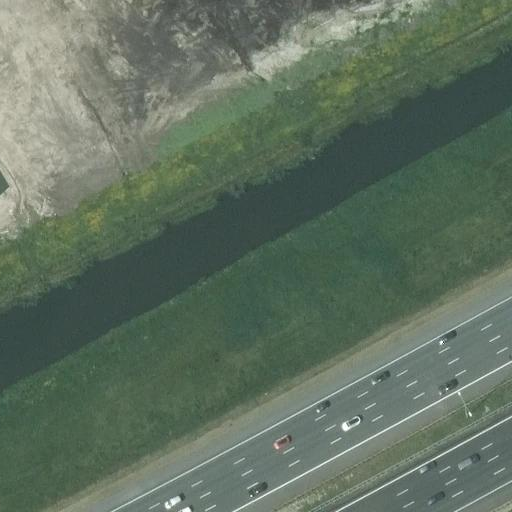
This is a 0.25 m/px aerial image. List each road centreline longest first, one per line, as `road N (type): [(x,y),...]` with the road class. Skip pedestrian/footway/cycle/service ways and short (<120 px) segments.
road 1 (motorway): [(511,329),(172,511)]
road 2 (motorway): [(396,511),(511,449)]
